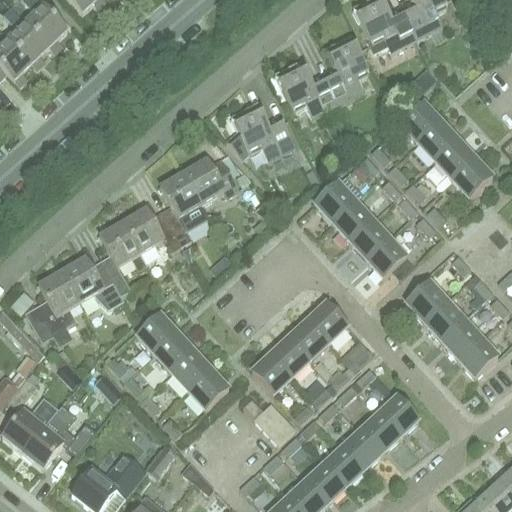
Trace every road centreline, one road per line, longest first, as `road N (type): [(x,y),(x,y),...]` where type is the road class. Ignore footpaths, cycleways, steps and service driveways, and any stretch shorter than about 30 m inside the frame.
road 1 (residential): [(0,290),(308,0)]
road 2 (residential): [(230,322),(302,257),(477,445)]
road 3 (secondary): [(0,187),(203,0)]
